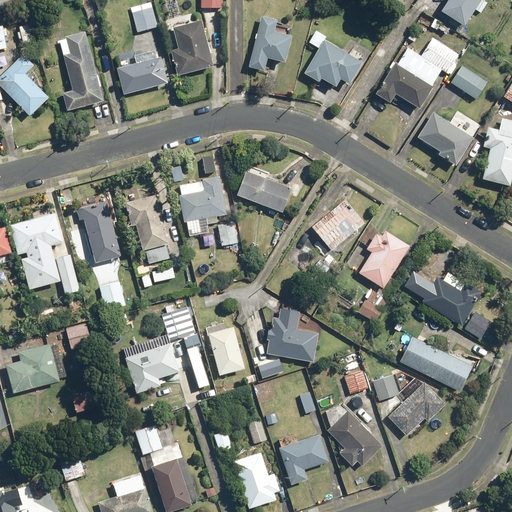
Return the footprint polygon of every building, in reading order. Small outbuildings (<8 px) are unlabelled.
[(223,0),(201,0),(201,7),(224,8),(223,0)] [(450,0),(444,10),(467,26),(469,22),(473,25),(477,18),(474,16),(478,10),(482,13),(489,2),(486,0),(450,0)] [(152,2),(132,8),(139,32),(159,26),(152,2)] [(264,15),(250,66),(267,70),(270,57),(287,62),(295,35),(276,30),(279,19),(264,15)] [(203,21),(175,28),(181,49),(173,51),(179,76),(215,67),(203,21)] [(31,24),(21,27),(22,30),(18,31),(20,39),(24,38),(26,45),(36,42),(31,24)] [(4,25),(0,26),(0,49),(9,48),(4,25)] [(318,30),(311,41),(322,48),(307,73),(322,82),(324,77),(338,86),(343,78),(353,83),(365,62),(327,40),(329,36),(318,30)] [(107,101),(87,31),(68,37),(68,38),(61,40),(75,90),(64,93),(69,111),(107,101)] [(407,45),(378,93),(393,103),(399,94),(423,108),(436,87),(433,85),(443,69),(451,74),(463,55),(435,38),(424,56),(407,45)] [(135,50),(118,54),(121,67),(119,68),(126,94),(171,83),(164,56),(138,63),(135,50)] [(26,53),(0,77),(0,83),(31,116),(51,97),(28,73),(36,65),(26,53)] [(463,64),(451,82),(477,100),(489,82),(463,64)] [(435,112),(419,137),(442,151),(440,154),(458,165),(476,138),(435,112)] [(511,119),(503,118),(501,130),(489,128),(486,147),(491,148),(485,180),(511,184),(511,119)] [(295,188),(248,170),(239,194),(286,212),(295,188)] [(207,190),(180,194),(185,222),(201,219),(202,225),(220,222),(219,215),(229,213),(223,176),(205,179),(207,190)] [(147,249),(151,263),(171,258),(167,244),(170,244),(158,195),(127,203),(132,224),(137,223),(144,250),(147,249)] [(347,199),(314,226),(335,250),(367,223),(347,199)] [(87,224),(70,229),(77,256),(94,252),(97,263),(124,256),(109,200),(79,208),(82,220),(86,219),(87,224)] [(58,213),(12,224),(20,255),(28,253),(29,257),(23,259),(30,288),(63,280),(67,294),(82,290),(73,255),(56,259),(53,245),(65,241),(58,213)] [(235,221),(219,224),(223,246),(239,243),(235,221)] [(7,227),(0,228),(0,254),(12,251),(7,227)] [(412,245),(387,230),(383,236),(378,233),(368,248),(373,251),(360,272),(386,288),(412,245)] [(484,292),(451,271),(445,280),(439,277),(435,285),(414,272),(405,286),(425,299),(424,301),(464,325),(484,292)] [(151,272),(141,274),(145,289),(155,286),(151,272)] [(122,281),(100,287),(106,310),(128,305),(122,281)] [(290,306),(274,296),(267,306),(283,317),(290,306)] [(368,300),(360,312),(377,322),(384,311),(368,300)] [(189,305),(164,313),(172,341),(198,333),(189,305)] [(476,311),(465,329),(482,339),(493,321),(476,311)] [(319,332),(298,329),(299,321),(275,318),(270,355),(315,361),(319,332)] [(90,322),(66,328),(72,349),(95,343),(90,322)] [(225,323),(209,327),(221,375),(247,369),(236,326),(227,328),(225,323)] [(476,366),(414,336),(402,362),(464,392),(476,366)] [(23,362),(8,366),(16,393),(62,380),(62,378),(68,376),(59,344),(53,345),(52,342),(20,351),(23,362)] [(144,346),(130,351),(132,358),(128,359),(140,393),(164,384),(162,378),(182,371),(172,343),(146,352),(144,346)] [(199,346),(189,349),(202,388),(211,385),(199,346)] [(365,370),(346,376),(351,393),(371,387),(365,370)] [(393,374),(374,381),(380,401),(400,394),(393,374)] [(427,381),(390,415),(408,436),(427,418),(430,421),(448,404),(427,381)] [(99,390),(75,398),(79,412),(104,404),(99,390)] [(312,392),(301,396),(310,421),(321,417),(312,392)] [(350,411),(330,430),(347,447),(341,452),(354,466),(359,460),(364,466),(385,446),(350,411)] [(278,412),(267,415),(271,431),(282,428),(278,412)] [(266,417),(249,422),(255,444),(272,440),(266,417)] [(157,423),(136,431),(145,455),(165,448),(157,423)] [(229,429),(215,434),(222,454),(236,449),(229,429)] [(322,435),(281,448),(293,486),(310,480),(306,470),(331,461),(322,435)] [(262,451),(234,461),(251,509),(279,499),(276,492),(282,490),(276,473),(271,475),(262,451)] [(185,455),(154,466),(169,511),(176,511),(195,506),(194,502),(201,500),(185,455)] [(81,456),(61,462),(67,481),(87,475),(81,456)] [(214,483),(204,488),(209,499),(219,495),(214,483)] [(156,511),(148,485),(99,501),(102,511),(156,511)] [(0,511),(16,511),(15,508),(23,506),(18,490),(0,494),(0,511)]
